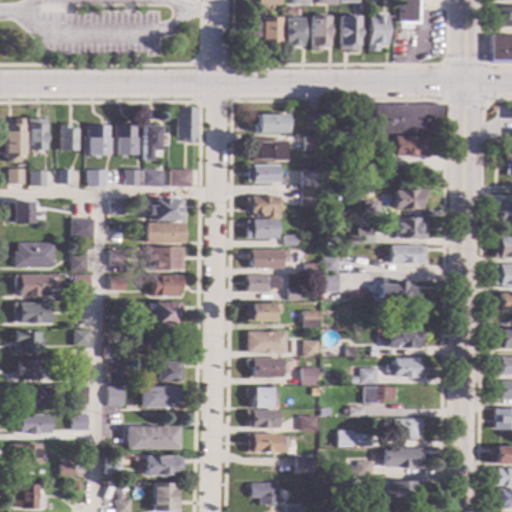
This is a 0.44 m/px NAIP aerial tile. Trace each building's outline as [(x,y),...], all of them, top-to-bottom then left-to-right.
[(416,0),(416,24),(394,24),(394,0),(416,0)] [(511,27),(496,27),(496,7),(511,7),(511,27)] [(326,47),(317,47),(317,51),(307,51),(308,16),(326,17),(326,47)] [(383,46),(374,46),(374,52),(364,52),(365,16),(383,16),(383,46)] [(355,51),(336,50),(336,17),(356,17),(355,51)] [(277,44),(257,44),(257,18),(278,18),(277,44)] [(299,47),(289,47),(289,51),(280,51),(281,19),(300,19),(299,47)] [(511,63),(484,63),(484,54),(486,54),(486,35),(511,35),(511,63)] [(441,134),(372,134),(372,105),(441,105),(441,134)] [(193,138),(190,138),(190,143),(176,143),(176,138),(171,138),(171,109),(193,109),(193,138)] [(317,130),(302,130),(302,115),(317,114),(317,130)] [(283,133),(251,134),(251,124),(252,124),(252,115),(283,115),(283,133)] [(20,160),(15,160),(15,164),(5,163),(5,159),(0,159),(1,124),(11,124),(11,119),(20,119),(20,160)] [(42,150),(23,150),(23,120),(43,120),(42,150)] [(66,129),(74,129),(74,151),(56,151),(56,126),(66,126),(66,129)] [(105,157),(95,157),(95,159),(89,159),(89,156),(82,156),(83,126),(105,126),(105,157)] [(133,126),(132,156),(121,156),(121,158),(116,158),(116,156),(110,156),(111,126),(133,126)] [(156,151),(148,151),(147,161),(139,161),(139,126),(157,126),(156,151)] [(425,156),(392,157),(392,153),(388,154),(388,145),(392,145),(391,137),(424,136),(425,156)] [(316,152),(300,152),(300,137),(315,137),(316,152)] [(279,141),(280,141),(281,161),(273,161),(273,163),(248,164),(248,140),(279,140),(279,141)] [(363,153),(364,162),(349,162),(349,153),(363,153)] [(511,177),(505,177),(505,164),(501,164),(501,155),(511,154),(511,177)] [(274,183),(248,184),(248,182),(243,182),(243,167),(248,167),(248,166),(274,165),(274,183)] [(189,184),(167,184),(167,168),(190,168),(189,184)] [(20,185),(4,185),(4,169),(19,169),(20,185)] [(66,185),(55,185),(55,170),(66,170),(66,185)] [(101,187),(82,187),(82,170),(101,171),(101,187)] [(135,187),(120,186),(120,170),(135,171),(135,187)] [(157,188),(137,187),(137,170),(157,170),(157,188)] [(313,190),(296,190),(296,171),(313,171),(313,190)] [(42,187),(26,187),(26,172),(42,172),(42,187)] [(382,189),(358,189),(358,173),(382,173),(382,189)] [(419,209),(391,210),(391,191),(419,190),(419,209)] [(312,207),(296,207),(296,192),(312,192),(312,207)] [(275,220),(251,220),(251,214),(247,214),(247,205),(242,205),(242,198),(275,198),(275,220)] [(120,215),(104,216),(104,200),(120,200),(120,215)] [(28,224),(2,223),(3,201),(29,202),(28,224)] [(175,212),(178,212),(178,222),(143,222),(144,201),(175,201),(175,212)] [(376,216),(361,217),(361,202),(376,201),(376,216)] [(511,221),(494,221),(494,202),(511,202),(511,221)] [(422,239),(392,239),(392,218),(422,218),(422,239)] [(89,220),(88,238),(66,238),(67,219),(89,220)] [(273,239),(242,240),(242,221),(273,220),(273,239)] [(178,244),(140,244),(140,224),(178,224),(178,244)] [(369,229),(369,244),(353,244),(353,229),(369,229)] [(296,247),(280,247),(280,236),(295,236),(296,247)] [(511,259),(494,259),(494,257),(490,257),(490,239),(495,239),(495,237),(511,237),(511,259)] [(36,243),(49,243),(49,267),(10,267),(11,240),(36,241),(36,243)] [(421,264),(387,265),(386,247),(421,247),(421,264)] [(178,271),(150,271),(150,270),(144,270),(144,261),(143,261),(143,248),(178,248),(178,271)] [(121,267),(105,267),(105,250),(121,251),(121,267)] [(285,262),(278,263),(279,269),(246,270),(246,261),(243,261),(243,253),(246,253),(246,251),(285,251),(285,262)] [(82,256),(82,272),(65,272),(65,256),(82,256)] [(333,273),(317,273),(317,258),(333,258),(333,273)] [(314,273),(300,274),(299,264),(314,264),(314,273)] [(511,286),(494,286),(494,285),(490,285),(490,266),(494,266),(495,265),(511,265),(511,286)] [(332,290),(317,289),(318,274),(332,275),(332,290)] [(46,296),(15,296),(15,290),(10,290),(10,275),(46,275),(46,296)] [(86,292),(69,292),(69,276),(85,275),(86,292)] [(121,291),(105,291),(105,276),(121,276),(121,291)] [(178,291),(175,291),(175,297),(147,297),(147,276),(177,276),(178,291)] [(276,289),(266,289),(266,293),(242,293),(242,277),(276,276),(276,289)] [(391,282),(402,282),(401,284),(408,284),(408,288),(410,288),(410,301),(402,301),(402,302),(380,302),(380,300),(376,300),(376,285),(378,285),(378,280),(391,280),(391,282)] [(299,301),(284,302),(283,289),(299,289),(299,301)] [(511,312),(494,312),(494,311),(490,311),(491,300),(494,300),(494,293),(511,293),(511,312)] [(46,324),(15,324),(15,322),(14,322),(14,314),(9,314),(9,304),(46,303),(46,324)] [(173,319),(178,319),(178,325),(173,325),(173,326),(149,326),(149,310),(142,310),(142,304),(148,304),(148,303),(173,303),(173,319)] [(79,313),(65,313),(65,304),(69,304),(79,304),(79,313)] [(275,313),(270,313),(270,322),(242,322),(242,304),(247,304),(248,305),(275,305),(275,313)] [(313,329),(297,329),(297,312),(312,312),(313,329)] [(420,339),(415,339),(415,349),(383,349),(383,330),(420,330),(420,339)] [(511,349),(491,349),(491,330),(511,330),(511,349)] [(35,340),(39,340),(39,347),(35,347),(35,354),(15,354),(14,343),(10,343),(10,332),(35,331),(35,340)] [(84,347),(68,347),(68,331),(84,331),(84,347)] [(140,340),(127,339),(127,331),(140,331),(140,340)] [(281,341),(286,341),(286,353),(243,354),(243,333),(281,332),(281,341)] [(314,357),(298,357),(298,342),(314,342),(314,357)] [(350,358),(341,358),(341,347),(350,348),(350,358)] [(115,359),(100,359),(100,348),(115,348),(115,359)] [(511,375),(494,375),(494,365),(490,365),(490,358),(511,358),(511,375)] [(85,360),(84,378),(67,378),(68,359),(85,360)] [(278,378),(248,379),(248,368),(243,368),(242,360),(278,359),(278,378)] [(415,368),(419,368),(419,377),(415,377),(415,378),(390,378),(390,372),(382,372),(382,365),(390,365),(389,359),(415,359),(415,368)] [(34,379),(10,379),(10,371),(13,371),(13,360),(34,360),(34,379)] [(173,382),(152,382),(152,363),(173,362),(173,382)] [(313,386),(296,386),(296,368),(313,368),(313,386)] [(372,384),(355,385),(355,370),(372,369),(372,384)] [(120,384),(104,384),(104,374),(120,374),(120,384)] [(511,400),(501,400),(501,399),(494,399),(494,392),(490,392),(490,382),(511,382),(511,400)] [(45,406),(15,407),(15,406),(9,406),(9,387),(45,387),(45,406)] [(84,405),(68,404),(69,387),(85,387),(84,405)] [(119,407),(103,406),(103,387),(105,387),(120,388),(119,407)] [(175,408),(137,408),(137,388),(175,388),(175,408)] [(271,400),(269,400),(269,409),(247,409),(247,398),(242,398),(242,389),(271,388),(271,400)] [(391,400),(386,400),(386,401),(379,401),(379,404),(358,404),(358,388),(391,388),(391,400)] [(359,417),(344,417),(344,415),(340,415),(340,410),(344,410),(344,408),(359,407),(359,417)] [(511,431),(489,431),(490,409),(511,409),(511,431)] [(274,411),(274,428),(246,429),(245,421),(241,421),(241,411),(274,411)] [(46,435),(15,434),(15,428),(9,428),(9,415),(46,415),(46,435)] [(84,416),(84,431),(67,431),(67,416),(84,416)] [(312,432),(295,432),(295,416),(312,416),(312,432)] [(417,435),(414,435),(414,439),(389,439),(389,419),(417,419),(417,435)] [(150,427),(174,427),(174,450),(122,450),(122,427),(146,427),(146,426),(150,426),(150,427)] [(274,437),(282,437),(282,449),(274,449),(274,453),(243,453),(242,435),(274,434),(274,437)] [(351,448),(337,448),(337,435),(351,435),(351,448)] [(37,465),(9,465),(9,445),(37,445),(37,465)] [(417,468),(380,469),(379,449),(417,449),(417,468)] [(511,465),(490,465),(490,456),(487,456),(488,449),(511,449),(511,465)] [(116,466),(102,466),(102,457),(116,457),(116,466)] [(178,475),(174,475),(174,476),(142,477),(142,457),(178,457),(178,475)] [(309,475),(291,475),(291,458),(308,458),(309,475)] [(367,462),(367,476),(354,476),(354,461),(367,462)] [(70,476),(55,476),(55,465),(70,465),(70,476)] [(352,476),(343,476),(343,466),(352,466),(352,476)] [(511,469),(511,486),(491,486),(491,478),(485,478),(486,469),(511,469)] [(357,480),(357,497),(339,496),(340,480),(357,480)] [(75,491),(68,491),(67,482),(75,481),(75,491)] [(416,505),(383,505),(382,482),(416,482),(416,505)] [(275,505),(256,505),(256,498),(248,498),(247,484),(274,483),(275,505)] [(171,498),(175,498),(175,511),(149,511),(148,484),(171,484),(171,498)] [(33,510),(14,510),(14,507),(9,507),(9,486),(33,486),(33,510)] [(511,509),(493,509),(493,507),(489,507),(489,490),(511,490),(511,509)] [(126,511),(111,511),(111,501),(126,501),(126,511)]
